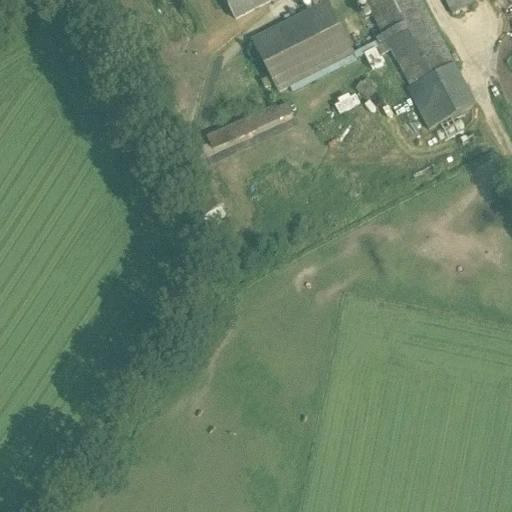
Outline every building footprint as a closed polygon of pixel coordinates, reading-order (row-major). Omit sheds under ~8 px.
[(256,9),(274,0),(225,0),(236,20),(256,10),(256,9)] [(364,0),(412,89),(406,92),(429,133),(475,107),(454,67),(418,0),(364,0)] [(444,0),(453,15),(481,0),(444,0)] [(350,59),(345,49),(326,12),(326,11),(323,5),(275,29),(278,36),(255,47),(274,85),(279,94),(350,59)] [(368,100),(375,89),(363,81),(356,90),(368,100)] [(346,115),(363,107),(355,89),(338,96),(346,115)]
